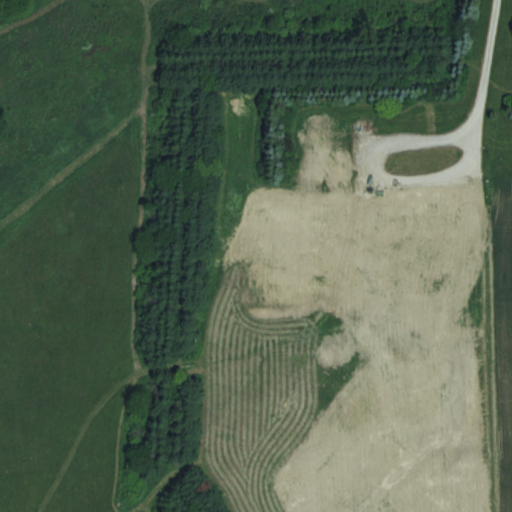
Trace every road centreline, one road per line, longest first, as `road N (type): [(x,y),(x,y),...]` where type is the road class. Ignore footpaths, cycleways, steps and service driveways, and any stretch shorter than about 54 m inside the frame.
road 1 (residential): [(501,0),(472,125),(466,271),(421,301),(371,314)]
road 2 (residential): [(470,167),(439,182),(381,182),(362,176),(360,145),(452,135),(472,125)]
